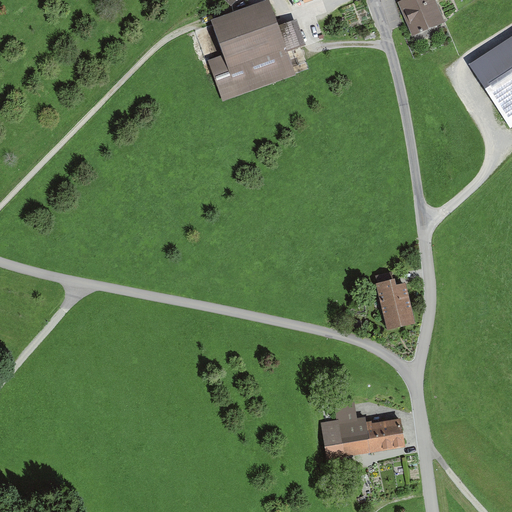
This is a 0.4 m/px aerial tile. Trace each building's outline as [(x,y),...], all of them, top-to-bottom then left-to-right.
[(285,0),(288,10),(318,0),(285,0)] [(431,0),(409,0),(396,5),(409,37),(441,24),(431,0)] [(267,6),(209,26),(221,60),(208,64),(221,101),(291,77),(283,54),(299,48),(291,24),(275,29),(267,6)] [(511,51),(478,73),(511,125),(511,124),(511,51)] [(391,273),(376,277),(389,328),(414,322),(404,286),(395,288),(391,273)] [(339,421),(323,424),(329,457),(405,445),(400,418),(358,425),(354,404),(336,407),(339,421)]
